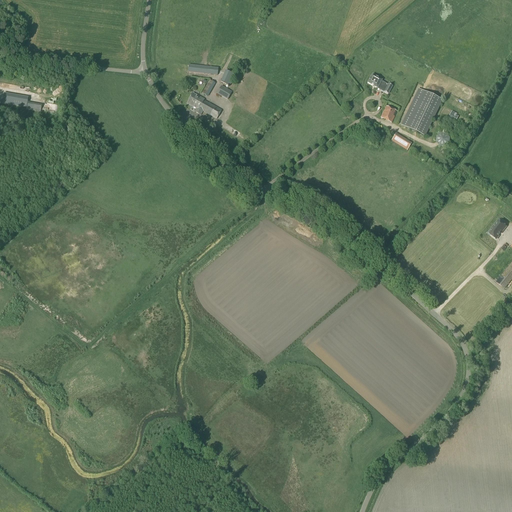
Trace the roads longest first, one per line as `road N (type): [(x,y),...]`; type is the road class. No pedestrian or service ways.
road 1 (unclassified): [(361,511),(378,477),(464,389),(460,339),(319,212),(238,181),(161,102),(145,72)]
road 2 (unclassified): [(145,72),(0,58)]
